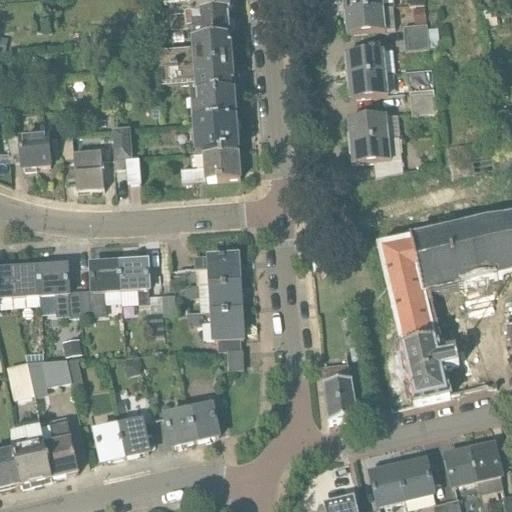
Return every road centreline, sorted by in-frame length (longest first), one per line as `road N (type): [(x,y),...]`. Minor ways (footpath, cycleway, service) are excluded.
road 1 (residential): [(285,210),(83,224),(0,208)]
road 2 (residential): [(293,444),(301,417),(285,210)]
road 3 (residential): [(284,194),(330,178),(326,0)]
road 4 (residential): [(511,410),(341,448),(293,444)]
road 5 (residential): [(47,511),(183,481),(262,484)]
road 6 (residential): [(284,194),(269,0)]
road 7 (track): [(285,241),(428,206)]
